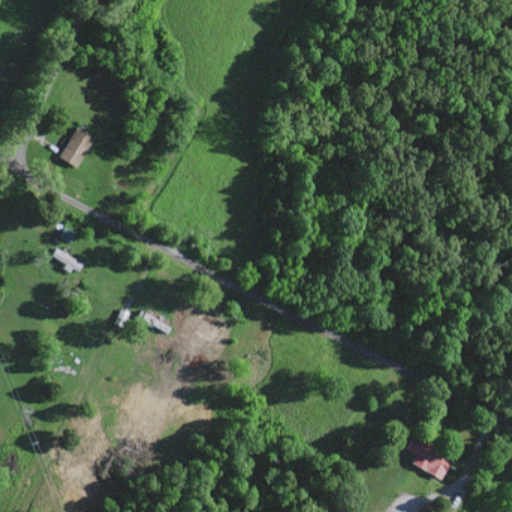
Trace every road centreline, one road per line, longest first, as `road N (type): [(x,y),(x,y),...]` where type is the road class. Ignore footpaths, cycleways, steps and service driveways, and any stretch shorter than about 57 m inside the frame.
road 1 (residential): [(14,170),(511,419)]
road 2 (residential): [(14,170),(41,91),(87,0)]
